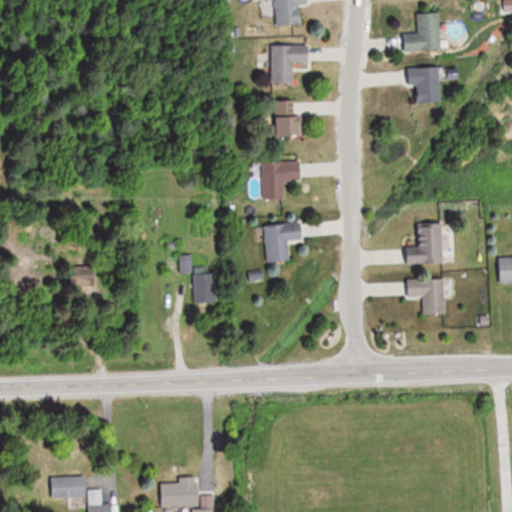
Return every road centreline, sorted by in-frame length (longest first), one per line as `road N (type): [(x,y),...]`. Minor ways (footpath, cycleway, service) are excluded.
road 1 (residential): [(0,388),(511,367)]
road 2 (residential): [(357,373),(347,114),(357,0)]
